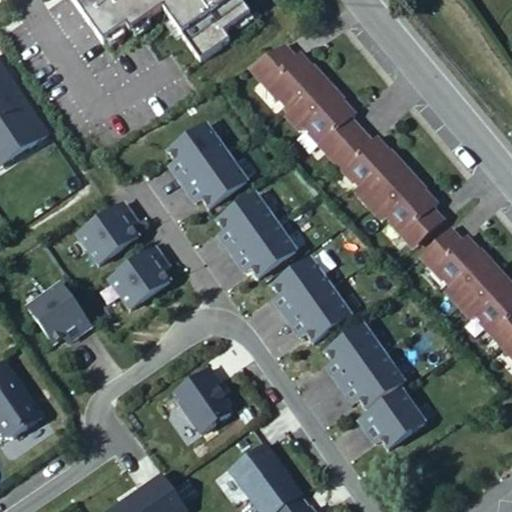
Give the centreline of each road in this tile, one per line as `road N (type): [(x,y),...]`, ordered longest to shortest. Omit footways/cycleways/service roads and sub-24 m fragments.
road 1 (residential): [(237,311),(27,0)]
road 2 (residential): [(28,511),(99,464),(103,402),(237,311)]
road 3 (residential): [(372,511),(237,311)]
road 4 (residential): [(357,0),(511,182)]
